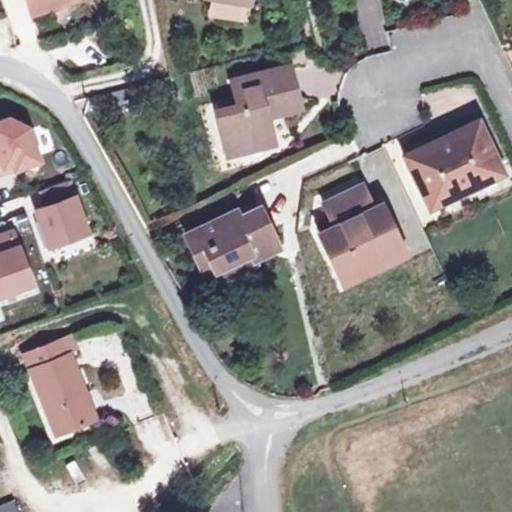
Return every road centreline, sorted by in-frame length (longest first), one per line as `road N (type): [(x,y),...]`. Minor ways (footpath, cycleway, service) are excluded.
road 1 (unclassified): [(0,64),(35,73),(104,175),(186,326),(235,396),(272,432)]
road 2 (unclassified): [(272,432),(511,330)]
road 3 (residential): [(511,107),(474,36),(378,89)]
